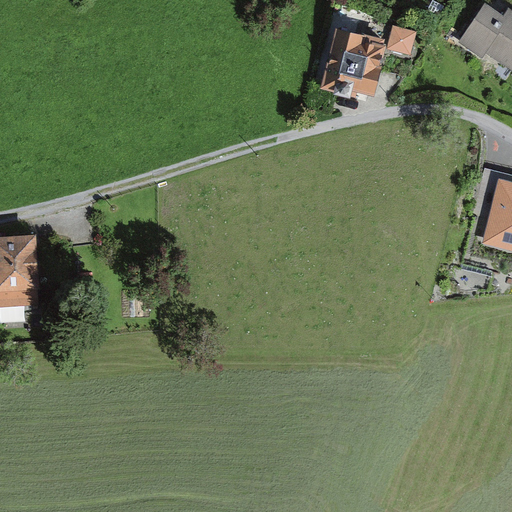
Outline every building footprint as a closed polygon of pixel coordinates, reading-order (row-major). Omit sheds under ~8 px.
[(511,93),(511,29),(484,11),(453,56),(510,96),(511,93)] [(411,43),(380,35),(373,63),(404,71),(411,43)] [(362,44),(336,37),(318,95),(383,114),(390,87),(353,76),(362,44)] [(511,182),(500,180),(483,243),(511,250),(511,182)] [(44,252),(0,252),(0,334),(44,334),(44,252)]
